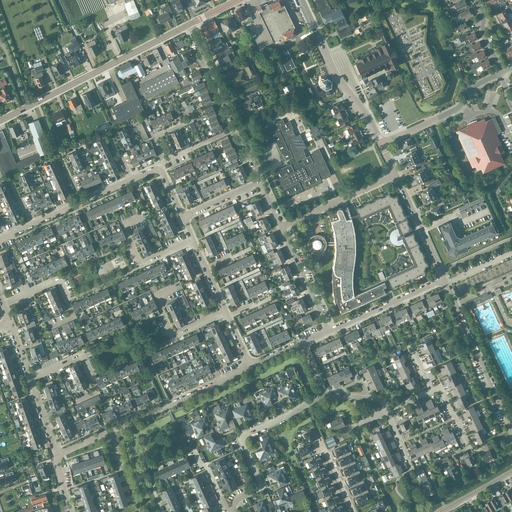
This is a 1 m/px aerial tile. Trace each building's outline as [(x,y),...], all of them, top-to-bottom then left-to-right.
[(133,0),(124,4),(132,20),(141,16),(133,0)] [(179,0),(173,0),(174,4),(173,5),(177,13),(183,10),(181,7),(183,7),(181,1),(180,1),(179,0)] [(296,67),(287,49),(283,42),(298,35),(281,0),(277,0),(268,5),(262,8),(260,6),(257,7),(275,46),(276,46),(277,50),(287,71),(296,67)] [(313,0),(324,23),(332,19),(335,25),(337,23),(339,26),(336,27),(341,38),(352,33),(351,31),(356,28),(353,20),(350,21),(342,5),(331,10),(326,0),(313,0)] [(463,0),(455,5),(457,10),(460,9),(462,11),(469,7),(468,5),(467,5),(463,0)] [(491,0),(488,0),(486,1),(490,9),(495,6),(491,0)] [(158,18),(156,19),(158,24),(161,23),(161,24),(171,19),(170,16),(173,15),(169,5),(162,9),(164,14),(158,17),(158,18)] [(237,10),(236,11),(240,21),(247,17),(251,15),(248,8),(244,11),(242,8),(241,9),(240,8),(238,9),(237,10)] [(468,9),(459,14),(462,19),(465,18),(466,20),(474,16),(473,14),(471,14),(468,9)] [(498,13),(500,18),(508,15),(506,10),(498,13)] [(106,11),(93,16),(95,20),(107,15),(106,11)] [(500,18),(503,23),(510,19),(508,15),(500,18)] [(239,29),(232,16),(219,22),(224,31),(225,31),(227,35),(239,29)] [(511,24),(511,22),(510,19),(503,23),(505,28),(511,24)] [(208,24),(202,27),(203,30),(201,31),(204,37),(206,36),(207,38),(214,35),(220,32),(214,21),(208,24)] [(465,22),(456,27),(458,32),(461,31),(463,33),(464,33),(466,32),(470,29),(469,27),(468,27),(465,22)] [(121,43),(122,42),(123,43),(125,42),(125,41),(128,39),(124,31),(122,31),(121,28),(116,30),(117,33),(117,34),(121,43)] [(354,59),(356,64),(357,65),(359,70),(361,74),(363,79),(363,80),(368,78),(367,76),(384,68),(385,70),(391,68),(392,69),(399,66),(395,58),(398,57),(394,48),(391,49),(388,42),(389,42),(388,41),(382,29),(372,33),(372,34),(375,40),(383,36),(386,42),(376,47),(377,48),(375,49),(375,48),(369,50),(371,54),(358,60),(357,58),(354,59)] [(465,41),(467,45),(470,43),(471,42),(478,39),(475,33),(468,36),(467,33),(465,34),(461,36),(463,41),(465,41)] [(188,48),(183,37),(174,41),(176,45),(175,46),(178,52),(188,48)] [(213,49),(224,44),(223,41),(222,41),(220,37),(216,39),(210,42),(213,49)] [(71,52),(65,56),(70,66),(73,65),(74,67),(74,68),(82,63),(80,59),(80,58),(79,56),(78,56),(76,51),(75,51),(74,49),(75,48),(80,46),(76,38),(72,40),(71,41),(73,44),(72,45),(72,44),(71,44),(71,45),(68,47),(71,52)] [(88,48),(92,57),(99,54),(95,45),(96,45),(94,40),(87,44),(89,48),(88,48)] [(472,53),(474,52),(476,51),(482,48),(479,42),(473,45),(471,42),(470,43),(467,45),(465,45),(467,49),(469,47),(469,49),(469,50),(470,52),(471,52),(472,53)] [(165,45),(169,53),(171,57),(175,55),(173,51),(175,50),(171,43),(165,45)] [(148,53),(150,55),(144,58),(145,61),(144,62),(145,66),(150,64),(151,66),(163,61),(157,48),(148,53)] [(182,62),(184,67),(192,63),(190,59),(193,57),(190,51),(183,54),(185,61),(182,62)] [(476,51),(474,52),(472,53),(470,54),(472,59),(477,57),(479,61),(480,60),(487,57),(484,51),(477,54),(476,51)] [(59,63),(52,67),(57,77),(64,73),(60,65),(64,63),(61,56),(58,57),(56,58),(59,63)] [(229,56),(218,60),(220,64),(222,68),(232,63),(230,60),(231,60),(229,56)] [(178,58),(169,62),(175,73),(184,69),(178,58)] [(480,60),(479,61),(474,63),(477,68),(481,66),(483,70),(491,66),(488,60),(482,63),(480,60)] [(243,71),(231,77),(236,87),(248,81),(247,79),(250,77),(250,78),(257,75),(250,61),(244,64),(247,70),(244,72),(243,71)] [(118,73),(120,77),(122,78),(137,71),(139,76),(139,77),(146,74),(140,63),(134,66),(134,64),(132,65),(130,62),(119,67),(121,71),(119,71),(118,73)] [(280,62),(274,64),(279,75),(285,73),(280,62)] [(178,80),(177,78),(174,73),(172,69),(144,84),(140,85),(147,99),(151,97),(173,86),(179,83),(178,80)] [(194,80),(190,82),(192,84),(200,80),(199,78),(202,77),(199,70),(191,74),(194,80)] [(42,72),(34,75),(36,80),(34,81),(35,85),(37,84),(39,87),(41,86),(42,87),(44,86),(44,85),(45,85),(42,77),(44,76),(42,72)] [(322,79),(322,80),(322,81),(321,80),(321,81),(321,86),(320,87),(321,87),(326,90),(325,91),(326,91),(328,96),(334,93),(334,92),(332,88),(332,82),(333,82),(333,81),(332,82),(328,78),(327,78),(327,79),(326,79),(326,78),(326,77),(325,77),(325,78),(324,78),(322,79)] [(371,80),(367,82),(368,84),(369,87),(371,86),(373,93),(378,90),(377,90),(379,89),(379,90),(384,87),(382,83),(381,84),(380,82),(381,81),(379,77),(373,79),(373,80),(372,81),(371,80)] [(0,104),(3,103),(3,104),(12,100),(6,88),(5,88),(3,85),(7,84),(5,79),(0,80),(0,86),(0,87),(1,90),(3,93),(0,94),(0,104)] [(105,81),(98,85),(99,89),(100,91),(101,91),(103,96),(105,96),(108,94),(109,95),(110,97),(115,94),(112,86),(108,88),(107,86),(105,81)] [(138,96),(131,81),(121,85),(128,101),(138,96)] [(195,92),(199,90),(207,87),(208,86),(207,83),(206,83),(205,83),(204,82),(198,85),(197,82),(192,85),(195,92)] [(243,103),(247,112),(256,108),(256,109),(263,106),(259,96),(257,97),(255,92),(257,91),(259,90),(261,89),(258,84),(244,91),(247,96),(249,95),(251,100),(243,103)] [(291,84),(283,88),(285,93),(293,90),(291,84)] [(313,86),(308,89),(312,97),(312,98),(317,95),(313,86)] [(201,95),(208,92),(209,92),(207,87),(199,90),(201,95)] [(83,94),(82,95),(85,99),(84,100),(85,100),(87,104),(87,105),(87,106),(89,108),(92,107),(93,106),(95,105),(96,106),(96,105),(100,103),(100,104),(97,97),(93,98),(92,96),(90,91),(89,91),(89,92),(87,93),(83,95),(83,94)] [(202,101),(212,97),(210,94),(209,93),(209,94),(208,92),(201,95),(200,96),(202,101)] [(122,103),(129,118),(144,111),(138,96),(128,101),(122,103)] [(212,97),(202,101),(203,102),(202,103),(202,104),(203,105),(204,105),(205,106),(213,102),(212,101),(213,101),(213,100),(212,97)] [(74,98),(68,101),(72,109),(75,107),(77,113),(83,110),(80,104),(78,106),(74,98)] [(378,104),(381,110),(387,106),(384,100),(378,104)] [(122,103),(112,108),(117,119),(119,123),(129,118),(122,103)] [(335,118),(347,112),(346,109),(344,110),(342,104),(339,105),(339,104),(335,106),(335,107),(333,108),(335,114),(333,115),(335,118)] [(205,109),(207,114),(215,111),(212,106),(205,109)] [(169,122),(175,120),(173,117),(176,115),(173,107),(169,109),(171,112),(166,114),(169,122)] [(58,113),(51,116),(55,123),(62,120),(62,121),(65,120),(61,110),(57,112),(58,113)] [(209,119),(216,116),(217,116),(215,111),(207,114),(209,119)] [(347,112),(335,118),(336,121),(338,120),(341,126),(343,125),(344,125),(348,124),(347,123),(350,122),(347,116),(349,115),(347,112)] [(169,122),(166,114),(161,116),(164,124),(169,122)] [(164,124),(161,116),(156,119),(159,127),(164,124)] [(211,125),(218,121),(216,116),(209,119),(208,119),(211,125)] [(470,162),(472,168),(475,167),(477,170),(481,168),(483,173),(505,163),(501,154),(505,152),(497,135),(502,132),(496,121),(495,117),(486,121),(484,119),(478,122),(477,120),(467,125),(467,127),(456,132),(470,162)] [(156,119),(151,121),(150,118),(147,120),(150,126),(152,124),(154,129),(159,127),(156,119)] [(45,137),(39,119),(28,123),(29,125),(32,131),(34,136),(29,138),(30,142),(31,145),(35,143),(39,153),(16,163),(3,131),(0,131),(0,169),(3,176),(10,173),(18,170),(17,170),(38,160),(41,159),(40,156),(48,152),(43,138),(45,137)] [(32,131),(29,125),(28,123),(27,119),(20,122),(23,130),(28,128),(30,132),(32,131)] [(277,125),(273,127),(270,128),(267,120),(259,124),(264,134),(265,136),(260,139),(263,146),(272,142),(273,141),(274,141),(275,140),(281,154),(283,153),(286,160),(286,161),(287,160),(289,159),(289,160),(291,164),(274,171),(278,178),(279,180),(282,187),(283,190),(286,196),(302,189),(307,187),(321,180),(324,178),(324,179),(331,176),(319,149),(312,152),(313,154),(310,156),(310,155),(306,157),(303,149),(306,148),(300,134),(296,136),(292,129),(293,128),(290,121),(285,123),(283,119),(275,122),(277,125)] [(220,126),(218,121),(211,125),(213,129),(214,129),(220,126)] [(71,123),(67,125),(69,131),(69,132),(71,138),(75,137),(72,130),(74,130),(71,123)] [(16,125),(9,128),(13,137),(20,134),(16,125)] [(214,129),(213,129),(212,129),(214,132),(214,133),(215,133),(216,133),(216,134),(225,130),(224,127),(223,127),(222,127),(221,125),(220,126),(214,129)] [(349,139),(362,133),(360,130),(359,131),(356,125),(354,126),(354,125),(349,127),(350,128),(347,129),(350,135),(348,136),(349,139)] [(317,126),(310,129),(314,138),(321,135),(317,126)] [(174,138),(181,135),(184,133),(182,128),(171,133),(174,138)] [(121,138),(129,134),(129,135),(134,132),(133,130),(128,132),(126,129),(118,132),(121,138)] [(362,133),(349,139),(351,142),(353,141),(355,146),(358,145),(358,147),(363,145),(362,143),(364,142),(362,137),(363,136),(362,133)] [(130,138),(129,135),(129,134),(121,138),(124,144),(137,138),(136,135),(130,138)] [(176,143),(184,140),(181,135),(174,138),(176,143)] [(323,135),(315,139),(316,141),(322,138),(326,146),(328,145),(327,144),(323,135)] [(410,139),(401,142),(402,143),(401,144),(402,148),(404,147),(404,148),(410,146),(411,148),(420,145),(415,135),(409,137),(410,139)] [(138,140),(137,138),(124,144),(126,149),(127,149),(131,147),(132,146),(133,148),(135,147),(138,146),(135,141),(138,140)] [(218,145),(222,144),(224,147),(231,144),(229,139),(224,141),(223,138),(217,141),(218,145)] [(92,148),(93,150),(107,144),(104,139),(96,142),(98,146),(92,148)] [(178,148),(180,147),(182,150),(190,146),(189,143),(188,144),(186,139),(184,140),(176,143),(178,148)] [(100,150),(101,154),(109,150),(107,144),(93,150),(94,153),(100,150)] [(227,152),(226,151),(233,148),(231,144),(224,147),(226,152),(227,152)] [(146,146),(151,159),(157,156),(154,149),(150,150),(148,145),(146,146)] [(151,159),(146,146),(143,147),(145,152),(142,154),(146,161),(147,160),(151,159)] [(229,156),(236,153),(237,153),(237,152),(236,149),(235,149),(234,148),(233,148),(226,151),(227,152),(226,152),(225,152),(227,157),(229,156)] [(407,162),(420,156),(417,148),(411,151),(412,154),(406,156),(407,158),(406,159),(407,162)] [(101,160),(112,156),(109,150),(101,154),(103,157),(97,159),(98,160),(98,161),(101,160)] [(138,160),(140,164),(146,161),(142,154),(139,155),(136,150),(134,151),(138,160)] [(69,155),(72,160),(79,157),(85,154),(84,152),(78,155),(77,151),(69,155)] [(134,166),(140,164),(138,160),(134,151),(132,152),(134,157),(131,159),(131,160),(134,166)] [(212,160),(216,159),(213,151),(207,153),(211,161),(212,160)] [(206,163),(211,161),(207,153),(203,155),(205,160),(206,163)] [(229,156),(230,160),(226,162),(228,166),(237,162),(236,159),(239,158),(236,153),(229,156)] [(202,155),(201,155),(201,156),(198,158),(201,165),(202,168),(207,166),(206,163),(205,160),(203,155),(202,155)] [(89,156),(81,160),(79,157),(72,160),(74,166),(86,160),(90,158),(89,156)] [(105,161),(107,165),(114,161),(112,156),(101,160),(98,161),(100,164),(105,161)] [(420,156),(407,162),(409,165),(410,165),(411,167),(417,164),(418,167),(426,164),(425,160),(422,161),(420,156)] [(90,158),(86,160),(74,166),(77,171),(79,170),(84,168),(83,165),(92,160),(91,158),(90,158)] [(193,160),(196,167),(201,165),(198,158),(193,160)] [(48,170),(57,166),(55,163),(56,163),(55,161),(46,165),(48,170)] [(117,167),(114,161),(107,165),(108,168),(103,171),(104,173),(117,167)] [(192,162),(187,165),(190,172),(195,170),(192,162)] [(185,175),(190,172),(187,165),(181,167),(185,175)] [(48,170),(50,175),(59,171),(57,168),(58,167),(57,166),(48,170)] [(231,175),(232,177),(245,171),(242,166),(236,169),(237,172),(231,175)] [(414,177),(416,180),(426,176),(428,175),(425,166),(419,169),(420,172),(414,174),(415,177),(414,177)] [(117,167),(104,173),(105,175),(110,173),(112,176),(119,172),(117,167)] [(180,177),(185,175),(181,167),(177,169),(180,177)] [(175,179),(180,177),(177,169),(171,171),(173,174),(170,175),(173,183),(177,182),(175,179)] [(90,171),(92,176),(96,184),(102,181),(98,173),(95,175),(93,170),(90,171)] [(50,175),(53,180),(61,176),(62,175),(62,174),(62,173),(61,173),(60,172),(60,171),(59,171),(50,175)] [(248,177),(245,171),(232,177),(233,180),(239,177),(241,180),(248,177)] [(22,182),(31,178),(29,173),(20,177),(21,180),(21,181),(22,182)] [(96,184),(92,176),(89,177),(87,173),(85,174),(90,186),(96,184)] [(82,175),(85,179),(81,181),(85,189),(90,186),(85,174),(82,175)] [(53,180),(55,185),(63,181),(62,177),(63,177),(62,175),(61,176),(53,180)] [(426,176),(416,180),(417,183),(418,183),(419,185),(425,182),(426,185),(434,182),(433,179),(430,180),(429,177),(427,179),(426,176)] [(24,187),(33,183),(31,178),(22,182),(24,185),(23,186),(24,187)] [(224,179),(218,182),(221,189),(227,187),(224,179)] [(66,186),(66,185),(64,182),(65,182),(64,180),(63,181),(55,185),(57,189),(66,186)] [(221,189),(218,182),(212,184),(216,192),(221,189)] [(0,191),(8,189),(8,188),(9,187),(8,185),(7,185),(6,183),(3,185),(2,183),(0,183),(0,191)] [(35,188),(33,183),(24,187),(26,190),(25,190),(26,192),(35,188)] [(146,186),(149,192),(157,189),(154,183),(146,186)] [(216,192),(212,184),(207,187),(210,194),(216,192)] [(59,194),(68,190),(66,187),(67,187),(66,185),(66,186),(57,189),(59,194)] [(181,193),(184,198),(197,192),(196,190),(195,190),(190,193),(189,189),(188,185),(182,188),(184,191),(181,193)] [(422,195),(424,198),(436,193),(433,185),(427,187),(428,190),(422,193),(423,195),(422,195)] [(210,194),(207,187),(201,190),(204,197),(210,194)] [(0,191),(0,194),(1,197),(10,193),(8,190),(9,190),(8,188),(8,189),(0,191)] [(159,194),(157,189),(149,192),(152,198),(159,194)] [(68,190),(59,194),(61,199),(70,195),(68,192),(69,192),(68,190)] [(130,202),(135,199),(135,200),(136,201),(137,201),(141,199),(138,194),(134,196),(132,191),(126,194),(130,202)] [(43,192),(41,193),(44,198),(47,206),(53,203),(49,196),(46,197),(43,192)] [(186,204),(194,201),(199,198),(197,192),(184,198),(186,204)] [(1,197),(3,202),(12,198),(11,195),(10,193),(1,197)] [(360,218),(368,215),(389,205),(399,228),(398,228),(395,230),(393,231),(391,232),(390,234),(390,236),(390,238),(391,241),(392,242),(393,244),(395,245),(397,245),(399,245),(401,244),(404,243),(406,243),(416,265),(388,278),(392,288),(426,273),(425,270),(426,267),(429,266),(413,232),(410,233),(409,230),(412,229),(397,195),(394,197),(391,196),(389,193),(355,208),(358,214),(360,218)] [(424,198),(425,201),(426,201),(427,203),(433,201),(434,204),(440,201),(436,193),(424,198)] [(41,208),(47,206),(44,198),(40,200),(38,194),(35,195),(41,208)] [(130,202),(126,194),(120,197),(124,204),(130,202)] [(154,203),(162,200),(159,194),(152,198),(154,203)] [(41,208),(35,195),(33,197),(36,202),(32,204),(36,211),(41,208)] [(124,204),(120,197),(115,199),(118,207),(121,205),(123,208),(125,206),(124,204)] [(3,202),(6,207),(14,203),(13,200),(13,199),(13,198),(12,198),(3,202)] [(113,209),(118,207),(115,199),(109,202),(113,209)] [(162,200),(154,203),(157,209),(164,206),(162,200)] [(253,208),(254,210),(261,207),(258,201),(252,204),(251,204),(246,206),(248,211),(253,208)] [(107,212),(113,209),(109,202),(103,204),(107,212)] [(430,212),(431,216),(433,216),(433,217),(444,211),(442,206),(444,205),(443,202),(435,205),(436,208),(430,211),(431,212),(430,212)] [(6,207),(8,212),(17,208),(16,208),(15,205),(16,204),(15,203),(14,203),(6,207)] [(101,214),(107,212),(103,204),(98,207),(101,214)] [(231,217),(233,216),(233,214),(236,213),(233,205),(227,208),(231,215),(231,217)] [(335,244),(335,248),(335,255),(333,269),(332,275),(332,282),(333,289),(333,296),(335,303),(336,306),(335,303),(337,302),(342,314),(386,293),(385,292),(383,288),(385,287),(386,287),(386,286),(386,285),(384,282),(354,296),(354,293),(353,286),(353,279),(353,273),(355,259),(356,252),(356,245),(356,238),(355,232),(354,225),(352,218),(357,217),(358,216),(359,219),(360,218),(358,214),(356,215),(351,217),(349,210),(347,206),(348,208),(347,208),(344,210),(343,209),(330,214),(329,215),(329,214),(328,215),(331,222),(333,228),(334,235),(335,242),(326,243),(326,242),(326,241),(326,240),(325,239),(324,238),(323,237),(322,236),(321,236),(320,235),(319,235),(318,235),(317,235),(316,235),(315,235),(314,235),(314,236),(313,236),(312,236),(311,237),(311,238),(310,238),(310,239),(309,239),(309,240),(308,241),(308,242),(308,243),(308,244),(308,245),(308,246),(308,247),(309,248),(309,249),(310,250),(311,251),(312,252),(313,252),(314,253),(315,253),(316,253),(317,253),(318,253),(319,253),(320,253),(321,253),(322,252),(323,252),(323,251),(324,250),(325,249),(326,248),(326,247),(326,246),(326,245),(335,244)] [(10,217),(19,213),(17,209),(18,209),(17,207),(16,208),(17,208),(8,212),(10,217)] [(92,209),(96,217),(101,214),(98,207),(92,209)] [(251,212),(252,215),(254,215),(255,218),(257,216),(264,213),(261,207),(254,210),(251,212)] [(225,218),(231,215),(227,208),(222,211),(225,218)] [(92,209),(86,212),(90,220),(96,217),(92,209)] [(163,219),(170,215),(168,210),(160,213),(163,219)] [(219,221),(225,218),(222,211),(216,213),(219,221)] [(19,213),(10,217),(12,222),(21,218),(19,214),(20,214),(19,212),(19,213)] [(214,223),(219,221),(216,213),(210,216),(214,223)] [(79,215),(73,218),(77,226),(80,224),(81,227),(84,226),(79,215)] [(165,225),(173,221),(170,215),(163,219),(165,225)] [(208,226),(214,223),(210,216),(205,218),(208,226)] [(257,223),(258,225),(259,227),(262,226),(268,223),(266,217),(259,220),(256,221),(257,222),(253,223),(254,224),(254,225),(257,223)] [(71,228),(74,227),(75,229),(78,228),(77,226),(73,218),(68,220),(71,228)] [(208,226),(205,218),(199,221),(202,228),(208,226)] [(66,231),(69,229),(69,231),(72,230),(71,228),(68,220),(62,223),(66,231)] [(173,221),(165,225),(168,230),(176,227),(173,221)] [(449,222),(445,224),(445,223),(442,225),(438,227),(441,233),(452,228),(449,222)] [(60,233),(66,231),(62,223),(56,226),(60,233)] [(270,223),(269,223),(268,223),(262,226),(263,228),(260,229),(261,232),(257,234),(259,237),(265,234),(264,232),(271,229),(270,226),(271,226),(270,223)] [(495,223),(488,226),(493,237),(493,236),(500,233),(498,230),(497,227),(495,223)] [(482,229),(486,239),(489,238),(490,238),(493,237),(488,226),(482,229)] [(176,227),(168,230),(171,236),(178,232),(176,227)] [(49,238),(50,240),(55,237),(51,228),(45,230),(49,238)] [(455,235),(452,228),(441,233),(444,240),(455,235)] [(143,229),(135,233),(137,239),(145,235),(143,229)] [(475,232),(480,242),(486,239),(482,229),(475,232)] [(50,241),(50,240),(49,238),(45,230),(40,233),(43,241),(47,239),(48,242),(50,241)] [(122,230),(116,233),(120,241),(126,238),(122,230)] [(468,235),(473,245),(480,242),(475,232),(468,235)] [(38,243),(43,241),(40,233),(34,236),(38,243)] [(120,241),(116,233),(111,235),(114,243),(120,241)] [(243,233),(237,235),(240,243),(246,240),(243,233)] [(262,240),(264,244),(269,242),(276,239),(273,233),(266,236),(265,234),(259,237),(261,241),(262,240)] [(114,243),(111,235),(105,238),(109,246),(114,243)] [(145,235),(137,239),(140,244),(148,241),(145,235)] [(237,235),(231,238),(235,245),(240,243),(237,235)] [(452,254),(458,238),(456,237),(455,235),(444,240),(446,243),(445,243),(446,244),(446,243),(449,250),(448,252),(449,252),(449,254),(449,253),(452,254)] [(462,238),(467,249),(467,248),(473,245),(468,235),(462,238)] [(32,246),(38,243),(34,236),(28,238),(32,246)] [(212,242),(210,236),(202,239),(205,245),(212,242)] [(26,248),(29,247),(30,249),(33,248),(32,246),(28,238),(23,241),(26,248)] [(105,238),(99,241),(103,248),(109,246),(105,238)] [(235,245),(231,238),(226,241),(229,248),(235,245)] [(467,249),(462,238),(460,239),(458,238),(452,254),(454,255),(454,256),(455,254),(456,255),(457,253),(463,250),(464,250),(467,248),(467,249)] [(276,239),(269,242),(264,244),(268,253),(273,250),(272,248),(278,245),(276,239)] [(21,252),(27,250),(26,248),(23,241),(17,243),(21,252)] [(143,250),(150,246),(148,241),(140,244),(143,250)] [(207,251),(215,247),(212,242),(205,245),(207,251)] [(89,246),(86,247),(90,254),(96,252),(92,244),(89,246)] [(90,254),(86,247),(85,245),(80,247),(81,249),(84,257),(90,254)] [(150,246),(143,250),(145,256),(153,252),(150,246)] [(215,247),(207,251),(210,256),(218,253),(215,247)] [(78,259),(84,257),(81,249),(77,251),(76,248),(74,249),(75,252),(78,259)] [(275,256),(276,258),(283,255),(280,249),(274,252),(273,250),(268,253),(270,258),(275,256)] [(188,259),(188,257),(188,256),(188,255),(187,253),(186,253),(183,254),(182,251),(174,254),(175,257),(177,257),(179,263),(181,262),(188,259)] [(78,259),(75,252),(69,254),(73,262),(78,259)] [(253,255),(247,257),(250,265),(256,262),(253,255)] [(283,255),(276,258),(274,259),(276,265),(273,266),(274,269),(281,266),(280,264),(286,261),(283,255)] [(58,259),(62,267),(68,264),(64,257),(58,259)] [(245,267),(250,265),(247,257),(241,260),(245,267)] [(6,269),(15,266),(13,261),(11,261),(10,258),(8,259),(0,261),(0,262),(2,267),(5,266),(6,269)] [(53,262),(56,269),(62,267),(58,259),(53,262)] [(183,268),(191,264),(188,259),(181,262),(183,268)] [(239,270),(245,267),(241,260),(236,262),(239,270)] [(56,269),(53,262),(47,264),(51,272),(56,269)] [(233,272),(239,270),(236,262),(230,265),(233,272)] [(165,266),(164,263),(158,265),(162,273),(163,275),(167,273),(167,274),(174,271),(170,263),(165,266)] [(51,272),(47,264),(41,267),(45,275),(51,272)] [(186,273),(194,270),(191,264),(183,268),(186,273)] [(162,273),(158,265),(153,268),(156,276),(162,273)] [(228,275),(233,272),(230,265),(224,268),(228,275)] [(6,279),(14,276),(13,273),(17,271),(15,266),(6,269),(7,272),(4,273),(6,279)] [(274,269),(276,272),(279,270),(280,273),(279,275),(280,276),(290,271),(290,270),(290,269),(289,269),(289,268),(288,266),(282,268),(281,266),(274,269)] [(45,275),(41,267),(36,269),(39,277),(45,275)] [(152,281),(157,278),(156,276),(153,268),(151,269),(150,268),(149,268),(147,269),(147,270),(147,271),(151,278),(152,281)] [(222,278),(228,275),(224,268),(219,270),(222,278)] [(36,269),(30,272),(34,280),(36,279),(37,280),(39,279),(40,278),(39,277),(36,269)] [(194,270),(186,273),(188,279),(196,276),(194,270)] [(477,289),(476,291),(478,292),(478,291),(483,289),(482,287),(491,283),(492,285),(503,280),(502,277),(511,272),(511,270),(477,286),(477,289)] [(147,271),(141,273),(145,281),(151,278),(147,271)] [(282,285),(283,284),(288,282),(287,280),(293,277),(292,276),(293,276),(294,275),(292,271),(291,271),(290,271),(280,276),(281,279),(280,280),(282,285)] [(145,281),(141,273),(136,276),(139,283),(145,281)] [(18,279),(15,280),(14,276),(6,279),(8,285),(12,284),(13,288),(22,284),(20,278),(18,279)] [(139,283),(136,276),(130,278),(134,286),(139,283)] [(134,286),(130,278),(125,281),(128,289),(134,286)] [(202,285),(201,283),(202,283),(202,282),(200,278),(196,280),(197,281),(192,283),(194,289),(202,285)] [(125,281),(119,283),(122,291),(128,289),(125,281)] [(265,281),(259,284),(262,291),(268,289),(265,281)] [(285,293),(288,292),(297,287),(295,281),(291,283),(290,281),(288,282),(283,284),(284,287),(288,285),(290,288),(287,289),(284,291),(285,293)] [(259,284),(253,286),(257,294),(262,291),(259,284)] [(197,295),(205,291),(202,285),(194,289),(197,295)] [(232,285),(224,288),(227,293),(234,290),(232,285)] [(257,294),(253,286),(248,289),(251,296),(257,294)] [(57,294),(56,292),(57,292),(57,291),(55,287),(54,287),(51,288),(52,289),(47,292),(49,298),(57,294)] [(297,287),(288,292),(285,293),(286,295),(292,293),(294,296),(300,293),(300,292),(300,291),(300,290),(299,290),(297,287)] [(105,299),(111,297),(112,299),(115,297),(112,291),(109,292),(107,289),(102,291),(105,299)] [(227,293),(230,299),(237,296),(234,290),(227,293)] [(105,299),(102,291),(99,292),(98,291),(96,292),(96,293),(96,294),(100,302),(105,299)] [(200,300),(207,297),(205,291),(197,295),(200,300)] [(438,293),(432,296),(437,306),(440,304),(441,304),(440,303),(443,302),(442,299),(441,300),(438,293)] [(468,305),(469,308),(490,298),(493,297),(491,293),(488,295),(487,293),(466,302),(468,305)] [(57,294),(49,298),(52,303),(60,300),(57,294)] [(100,302),(96,294),(90,296),(94,304),(100,302)] [(94,304),(90,296),(88,297),(88,296),(84,298),(85,299),(88,307),(94,304)] [(240,302),(237,296),(230,299),(232,305),(240,302)] [(433,306),(433,308),(437,306),(432,296),(426,298),(429,305),(430,308),(433,306)] [(207,297),(200,300),(202,306),(210,303),(209,300),(209,299),(209,298),(208,297),(207,297)] [(296,301),(297,304),(295,305),(291,307),(292,309),(305,303),(304,301),(304,300),(304,298),(302,298),(296,301)] [(79,301),(83,309),(88,307),(85,299),(79,301)] [(62,305),(60,300),(52,303),(54,309),(62,305)] [(152,312),(155,311),(155,312),(156,312),(158,311),(158,310),(158,309),(155,302),(154,300),(148,302),(149,304),(152,312)] [(180,305),(178,300),(167,304),(168,307),(167,307),(168,311),(170,310),(178,307),(180,305)] [(416,303),(421,313),(423,312),(423,311),(427,309),(426,307),(425,307),(422,300),(416,303)] [(84,312),(83,309),(79,301),(77,303),(76,302),(76,301),(74,302),(73,303),(74,304),(73,304),(77,312),(78,314),(84,312)] [(275,303),(269,306),(272,313),(278,311),(275,303)] [(308,309),(305,303),(292,309),(293,312),(297,309),(299,313),(308,309)] [(411,313),(413,318),(421,314),(421,313),(416,303),(410,306),(413,312),(411,313)] [(143,307),(147,315),(152,312),(149,304),(143,307)] [(56,312),(54,313),(55,315),(65,311),(64,309),(64,308),(65,307),(64,305),(63,305),(62,305),(54,309),(56,312)] [(27,313),(30,311),(29,306),(21,309),(22,312),(18,313),(19,316),(18,316),(20,320),(28,317),(27,313)] [(267,316),(272,313),(269,306),(263,308),(267,316)] [(138,309),(141,317),(147,315),(143,307),(138,309)] [(170,310),(172,316),(180,312),(178,307),(170,310)] [(261,318),(267,316),(263,308),(258,311),(261,318)] [(400,310),(404,319),(406,318),(408,321),(413,318),(411,313),(409,314),(406,308),(400,310)] [(138,309),(132,312),(135,320),(141,317),(138,309)] [(405,320),(404,319),(400,310),(394,313),(397,319),(395,320),(397,326),(400,325),(399,323),(405,320)] [(255,321),(261,318),(258,311),(252,313),(255,321)] [(183,318),(180,312),(172,316),(175,321),(183,318)] [(250,323),(255,321),(252,313),(247,316),(250,323)] [(310,323),(312,322),(312,321),(313,320),(310,314),(302,317),(301,315),(295,318),(296,321),(300,319),(301,323),(304,322),(305,324),(309,322),(309,323),(310,323)] [(389,328),(392,327),(393,330),(398,327),(397,326),(395,320),(392,321),(390,315),(387,316),(387,315),(384,317),(389,328)] [(27,327),(35,324),(33,318),(31,319),(30,316),(28,317),(20,320),(21,323),(22,325),(26,324),(27,327)] [(244,326),(250,323),(247,316),(241,319),(244,326)] [(114,319),(115,320),(118,328),(124,325),(122,321),(121,318),(120,317),(117,319),(116,318),(114,319)] [(381,333),(389,329),(389,328),(384,317),(380,318),(381,319),(378,320),(381,327),(379,328),(381,333)] [(185,324),(183,318),(175,321),(178,327),(185,324)] [(109,323),(113,330),(118,328),(115,320),(111,321),(110,320),(108,321),(109,323)] [(205,337),(208,336),(221,330),(218,324),(216,325),(214,322),(207,326),(208,328),(210,327),(212,331),(204,335),(205,337)] [(368,325),(372,335),(373,336),(376,334),(377,336),(381,334),(381,333),(379,328),(377,329),(374,322),(368,325)] [(103,325),(107,333),(113,330),(109,323),(103,325)] [(33,330),(35,329),(36,327),(35,324),(27,327),(28,330),(24,331),(26,337),(35,334),(33,330)] [(107,333),(103,325),(98,328),(101,335),(107,333)] [(367,339),(371,337),(370,335),(372,335),(368,325),(362,328),(365,334),(363,335),(365,341),(368,339),(367,339)] [(101,335),(98,328),(92,330),(96,338),(101,335)] [(96,338),(92,330),(86,333),(88,336),(90,341),(96,338)] [(216,339),(223,336),(221,330),(208,336),(209,338),(214,336),(216,339)] [(287,330),(281,332),(285,340),(290,337),(287,330)] [(351,333),(357,346),(360,344),(357,338),(361,337),(357,330),(351,333)] [(279,342),(285,340),(281,332),(276,335),(279,342)] [(254,333),(246,336),(249,342),(256,339),(254,333)] [(351,333),(344,336),(347,343),(351,341),(354,347),(357,346),(351,333)] [(38,340),(38,339),(38,338),(39,338),(39,337),(38,335),(37,335),(37,334),(36,334),(35,334),(26,337),(29,343),(32,342),(33,345),(39,343),(39,342),(38,340)] [(191,337),(195,345),(200,342),(197,334),(191,337)] [(75,338),(79,346),(85,343),(81,335),(75,338)] [(279,342),(276,335),(270,338),(273,345),(279,342)] [(209,346),(210,349),(226,341),(223,336),(216,339),(217,342),(209,346)] [(421,351),(433,345),(434,345),(431,339),(433,339),(432,336),(424,339),(426,342),(423,343),(424,346),(420,348),(421,351)] [(195,345),(191,337),(185,339),(189,347),(195,345)] [(68,338),(63,341),(64,343),(67,351),(73,348),(69,339),(68,338)] [(69,339),(73,348),(79,346),(75,338),(72,339),(72,338),(69,339)] [(334,341),(337,348),(343,345),(339,338),(334,341)] [(189,347),(185,339),(180,342),(183,350),(186,349),(187,351),(190,350),(189,347)] [(249,342),(252,348),(259,344),(256,339),(249,342)] [(221,350),(229,347),(226,341),(210,349),(211,351),(219,347),(221,350)] [(337,348),(334,341),(328,343),(331,350),(337,348)] [(393,350),(398,344),(394,341),(389,346),(393,350)] [(54,344),(57,350),(60,349),(62,353),(67,351),(64,343),(61,344),(60,342),(54,344)] [(183,350),(180,342),(174,345),(178,352),(183,350)] [(33,355),(41,352),(39,346),(40,345),(39,343),(33,345),(34,347),(31,349),(33,355)] [(331,350),(328,343),(322,346),(326,353),(331,350)] [(262,350),(259,344),(252,348),(254,354),(262,350)] [(178,352),(174,345),(168,347),(172,355),(178,352)] [(421,351),(422,353),(427,351),(428,354),(435,351),(433,345),(421,351)] [(326,353),(322,346),(316,348),(317,349),(313,351),(317,359),(321,357),(320,355),(326,353)] [(172,355),(168,347),(163,350),(166,358),(172,355)] [(218,359),(231,353),(229,347),(221,350),(223,354),(217,356),(218,359)] [(9,355),(7,349),(3,350),(2,348),(0,348),(0,355),(1,357),(9,355)] [(157,352),(161,360),(162,362),(167,360),(166,358),(163,350),(157,352)] [(426,361),(438,356),(435,351),(428,354),(429,357),(425,359),(426,361)] [(41,352),(33,355),(35,361),(38,359),(39,362),(48,359),(46,354),(42,356),(41,352)] [(161,360),(157,352),(151,355),(155,363),(161,360)] [(218,359),(219,361),(225,358),(226,362),(223,363),(224,366),(231,363),(230,360),(234,358),(231,353),(218,359)] [(393,357),(395,362),(407,357),(406,354),(401,356),(400,353),(393,357)] [(3,363),(11,360),(9,355),(1,357),(3,363)] [(426,361),(427,364),(432,362),(433,365),(440,362),(438,356),(426,361)] [(398,368),(405,364),(404,362),(408,360),(407,357),(395,362),(398,368)] [(5,369),(13,366),(11,360),(3,363),(5,369)] [(440,369),(442,372),(453,366),(451,361),(444,364),(445,367),(440,369)] [(131,364),(134,372),(140,370),(136,362),(131,364)] [(70,374),(72,373),(80,370),(79,367),(80,367),(80,366),(79,364),(78,364),(70,367),(71,371),(69,372),(70,374)] [(134,372),(131,364),(125,367),(128,375),(134,372)] [(198,367),(202,378),(206,376),(206,377),(207,376),(203,367),(202,364),(197,367),(198,367)] [(203,367),(207,376),(210,374),(211,375),(212,374),(210,368),(213,367),(211,364),(203,367)] [(406,367),(405,364),(398,368),(400,373),(412,368),(411,365),(406,367)] [(363,373),(364,376),(368,375),(376,371),(374,365),(366,369),(368,371),(363,373)] [(454,373),(458,371),(455,365),(453,366),(442,372),(438,373),(440,376),(447,372),(449,375),(454,373)] [(7,375),(15,372),(13,366),(5,369),(7,375)] [(128,375),(125,367),(119,369),(123,377),(128,375)] [(197,367),(193,368),(193,369),(194,371),(197,380),(201,379),(203,378),(202,378),(198,367),(197,367)] [(294,368),(286,371),(288,376),(296,374),(294,368)] [(343,370),(349,382),(352,381),(350,376),(352,375),(350,369),(349,368),(343,370)] [(410,375),(409,373),(413,371),(412,368),(400,373),(402,379),(410,375)] [(123,377),(119,369),(114,372),(117,380),(123,377)] [(198,381),(197,380),(194,371),(193,369),(192,369),(188,371),(189,374),(193,383),(194,383),(195,383),(196,382),(196,381),(198,381)] [(376,371),(368,375),(364,376),(366,379),(370,377),(371,380),(379,376),(381,375),(379,369),(376,371)] [(75,379),(83,375),(80,370),(72,373),(75,379)] [(338,373),(341,380),(344,379),(346,383),(349,382),(343,370),(338,373)] [(9,381),(17,378),(15,372),(7,375),(9,381)] [(117,380),(114,372),(108,374),(112,382),(117,380)] [(333,375),(338,387),(341,386),(339,381),(341,380),(338,373),(333,375)] [(449,375),(447,376),(448,378),(443,380),(445,383),(457,378),(454,373),(449,375)] [(112,382),(108,374),(102,377),(106,385),(112,382)] [(184,376),(188,384),(191,383),(191,384),(193,383),(189,374),(184,376)] [(78,384),(85,381),(83,375),(75,379),(78,384)] [(333,384),(335,388),(338,387),(333,375),(327,378),(330,385),(333,384)] [(405,384),(417,379),(416,376),(411,378),(410,375),(402,379),(405,384)] [(179,378),(183,387),(186,385),(186,386),(188,385),(188,384),(184,376),(179,378)] [(379,376),(371,380),(373,382),(368,384),(369,387),(381,382),(379,376)] [(106,385),(102,377),(96,380),(101,389),(106,387),(106,385)] [(11,386),(19,383),(17,378),(9,381),(11,386)] [(178,389),(179,390),(180,390),(181,389),(182,388),(183,387),(179,378),(174,380),(178,389)] [(454,386),(459,383),(457,378),(445,383),(446,386),(451,384),(452,387),(454,386)] [(177,390),(178,389),(174,380),(174,379),(171,380),(171,381),(169,382),(172,387),(170,388),(171,391),(173,390),(173,391),(177,390)] [(405,384),(407,390),(415,386),(414,384),(418,382),(417,379),(405,384)] [(46,393),(54,390),(56,390),(52,381),(47,383),(48,386),(44,387),(46,393)] [(85,381),(78,384),(76,385),(77,388),(76,389),(77,392),(88,387),(85,381)] [(369,387),(371,390),(375,388),(376,391),(384,387),(381,382),(369,387)] [(13,392),(21,389),(19,383),(11,386),(13,392)] [(454,386),(455,389),(450,391),(451,393),(463,388),(461,383),(459,383),(454,386)] [(287,395),(287,393),(284,387),(286,386),(285,384),(282,385),(276,387),(278,390),(277,390),(280,398),(287,395)] [(286,386),(284,387),(287,393),(289,394),(295,391),(294,389),(292,384),(286,386)] [(264,390),(266,390),(269,396),(270,397),(277,394),(273,386),(267,389),(266,386),(263,388),(264,390)] [(294,389),(295,391),(289,394),(288,395),(291,402),(298,398),(296,392),(298,391),(297,388),(294,389)] [(463,388),(451,393),(453,396),(457,394),(458,397),(459,397),(464,394),(466,394),(463,388)] [(21,389),(13,392),(15,398),(23,395),(21,389)] [(147,393),(142,396),(145,404),(151,401),(149,398),(155,395),(153,389),(147,392),(147,393)] [(46,393),(45,394),(46,396),(47,396),(48,399),(56,396),(54,390),(46,393)] [(266,390),(264,390),(259,393),(261,399),(262,400),(268,397),(269,396),(266,390)] [(459,397),(458,397),(457,398),(458,400),(453,402),(454,403),(455,405),(467,400),(464,394),(459,397)] [(50,405),(58,402),(61,401),(59,395),(56,396),(48,399),(50,405)] [(133,399),(135,404),(138,403),(139,406),(145,404),(142,396),(136,398),(136,397),(133,399)] [(129,398),(130,400),(124,403),(125,404),(128,410),(128,411),(131,410),(134,409),(132,405),(135,404),(133,399),(132,397),(129,398)] [(270,398),(268,397),(262,400),(261,399),(259,400),(260,403),(263,402),(265,408),(273,404),(270,398)] [(20,408),(28,405),(26,399),(21,401),(17,402),(20,408)] [(431,399),(428,401),(435,416),(441,413),(437,406),(435,407),(431,399)] [(467,400),(455,405),(456,408),(461,406),(462,409),(469,405),(467,400)] [(430,418),(435,416),(428,401),(425,402),(429,410),(426,411),(430,418)] [(58,412),(66,409),(64,403),(60,405),(58,402),(50,405),(53,411),(57,409),(57,410),(58,412)] [(118,410),(118,412),(121,410),(123,414),(128,411),(128,410),(125,404),(119,406),(119,405),(116,406),(118,410)] [(236,418),(242,415),(243,414),(240,407),(241,406),(240,404),(237,405),(238,408),(232,410),(236,418)] [(241,406),(240,407),(243,414),(244,414),(250,411),(247,404),(241,406)] [(420,404),(417,406),(424,421),(430,418),(426,411),(424,412),(420,404)] [(22,414),(30,411),(31,410),(30,407),(29,407),(28,405),(20,408),(20,410),(22,414)] [(211,421),(213,424),(218,422),(217,420),(224,418),(224,416),(221,410),(219,405),(215,407),(216,408),(211,410),(213,414),(214,414),(217,419),(211,421)] [(108,411),(111,419),(112,419),(113,420),(115,419),(115,418),(115,417),(117,416),(116,413),(118,412),(118,410),(116,406),(113,407),(112,406),(111,406),(106,408),(108,411)] [(221,410),(224,416),(226,417),(232,414),(229,406),(221,410)] [(417,406),(414,407),(418,414),(415,416),(418,423),(424,421),(417,406)] [(467,412),(462,414),(464,417),(476,411),(473,406),(466,409),(467,412)] [(66,419),(64,413),(67,411),(66,410),(66,409),(58,412),(59,415),(56,416),(58,422),(66,419)] [(24,419),(32,417),(31,415),(32,414),(33,414),(31,410),(30,411),(22,414),(24,419)] [(111,419),(108,411),(102,414),(102,412),(99,414),(101,419),(104,418),(106,421),(111,419)] [(250,411),(244,414),(243,415),(246,422),(254,418),(250,411)] [(478,417),(476,411),(464,417),(465,420),(470,418),(471,420),(478,417)] [(89,416),(95,428),(99,426),(99,425),(100,424),(99,420),(101,419),(99,414),(98,412),(90,416),(89,416)] [(195,416),(196,418),(197,421),(198,420),(201,427),(202,427),(209,424),(206,417),(201,419),(199,414),(195,416)] [(81,420),(82,421),(84,427),(87,426),(89,429),(90,429),(91,430),(95,428),(89,416),(81,420)] [(26,425),(34,422),(32,417),(24,419),(26,425)] [(341,417),(330,422),(334,430),(345,425),(341,417)] [(467,425),(469,428),(481,422),(478,417),(471,420),(472,423),(467,425)] [(61,428),(70,423),(68,418),(66,419),(58,422),(61,428)] [(217,420),(218,422),(222,431),(229,427),(228,425),(234,423),(232,420),(227,422),(225,418),(224,418),(217,420)] [(201,427),(198,420),(197,421),(191,424),(193,428),(194,429),(194,431),(201,428),(201,427)] [(26,425),(27,428),(24,429),(25,432),(28,431),(36,428),(35,426),(36,426),(36,425),(36,422),(35,422),(34,422),(26,425)] [(406,422),(400,425),(403,431),(409,428),(406,422)] [(483,428),(481,422),(469,428),(470,431),(475,429),(476,431),(481,429),(483,428)] [(63,434),(71,430),(69,426),(71,425),(70,423),(61,428),(63,434)] [(440,428),(444,436),(441,437),(442,439),(445,444),(446,446),(451,444),(445,430),(443,427),(440,428)] [(37,430),(36,428),(28,431),(30,437),(39,434),(39,433),(38,430),(37,430)] [(202,428),(201,428),(194,431),(194,429),(191,430),(193,433),(195,432),(198,438),(205,435),(202,428)] [(452,432),(450,433),(448,428),(445,430),(451,444),(457,441),(452,432)] [(476,437),(484,434),(486,433),(483,428),(481,429),(476,431),(474,432),(475,434),(470,437),(472,439),(476,437)] [(71,430),(63,434),(66,439),(74,436),(71,430)] [(314,438),(317,437),(314,430),(311,431),(311,430),(303,434),(305,439),(307,438),(309,443),(313,442),(313,441),(315,440),(314,438)] [(390,433),(389,430),(381,433),(380,431),(371,435),(373,441),(375,440),(390,433)] [(272,447),(276,445),(275,442),(270,444),(268,438),(269,438),(267,433),(261,436),(263,440),(260,441),(263,448),(265,448),(271,445),(272,447)] [(378,445),(385,442),(384,439),(392,436),(390,433),(375,440),(378,445)] [(32,442),(40,440),(39,438),(40,437),(40,434),(39,434),(30,437),(32,442)] [(202,438),(204,444),(205,447),(208,446),(207,445),(214,442),(214,440),(211,434),(202,438)] [(486,440),(484,434),(476,437),(472,439),(473,442),(478,440),(479,443),(486,440)] [(421,436),(423,440),(428,452),(434,449),(431,444),(431,442),(428,443),(424,435),(421,436)] [(447,449),(446,446),(445,444),(442,439),(440,440),(438,435),(435,437),(440,448),(441,451),(447,449)] [(333,436),(325,440),(329,447),(336,444),(333,436)] [(215,442),(218,449),(216,449),(220,457),(224,455),(221,447),(225,445),(223,441),(226,440),(225,437),(215,441),(215,442)] [(435,437),(432,438),(434,442),(431,444),(434,449),(435,451),(440,448),(435,437)] [(41,442),(40,440),(32,442),(32,443),(32,445),(34,449),(36,448),(36,449),(37,449),(40,448),(40,447),(40,446),(43,445),(43,444),(42,442),(41,441),(41,442)] [(423,454),(428,452),(423,440),(420,441),(422,446),(420,447),(423,454)] [(380,451),(395,444),(394,441),(386,444),(385,442),(378,445),(380,451)] [(214,442),(207,445),(208,446),(210,452),(216,449),(218,449),(215,442),(214,442)] [(335,452),(336,456),(350,450),(346,442),(340,445),(341,447),(335,450),(336,452),(335,452)] [(423,454),(420,447),(417,448),(415,443),(412,445),(417,457),(423,454)] [(383,456),(390,453),(389,450),(397,447),(395,444),(380,451),(378,452),(380,457),(383,456)] [(484,452),(481,453),(485,462),(493,458),(487,444),(481,446),(484,452)] [(266,457),(267,459),(270,458),(271,457),(270,455),(277,452),(275,448),(277,447),(276,445),(272,447),(271,445),(265,448),(264,450),(267,456),(266,457)] [(298,448),(302,456),(303,455),(304,458),(311,455),(309,452),(311,451),(310,449),(311,449),(309,445),(304,448),(303,446),(298,448)] [(412,459),(417,457),(412,445),(409,446),(411,451),(409,452),(412,459)] [(264,450),(263,449),(256,452),(260,459),(266,457),(267,456),(264,450)] [(98,450),(96,451),(100,465),(106,463),(103,455),(100,456),(98,450)] [(96,451),(93,452),(95,457),(92,458),(95,467),(100,465),(96,451)] [(339,462),(341,466),(354,460),(350,451),(344,454),(345,457),(339,460),(340,462),(339,462)] [(385,461),(400,455),(399,452),(391,455),(390,453),(383,456),(385,461)] [(473,454),(469,456),(467,457),(466,453),(459,457),(462,464),(466,462),(468,467),(477,463),(473,454)] [(82,462),(85,470),(90,469),(85,454),(83,455),(85,461),(82,462)] [(85,454),(90,469),(95,467),(92,458),(90,459),(88,454),(85,454)] [(184,459),(182,455),(180,456),(185,468),(191,466),(187,458),(184,459)] [(395,464),(395,463),(394,461),(402,458),(400,455),(385,461),(383,463),(385,468),(390,466),(395,464)] [(181,470),(185,468),(180,456),(178,457),(179,461),(177,462),(181,470)] [(0,471),(8,468),(8,469),(9,469),(6,462),(9,461),(8,458),(8,457),(1,460),(2,463),(2,462),(1,462),(1,463),(0,463),(0,471)] [(75,458),(77,463),(80,472),(85,470),(82,462),(79,463),(77,457),(75,458)] [(226,457),(216,461),(217,464),(213,466),(214,468),(226,462),(228,462),(226,457)] [(306,459),(310,468),(323,462),(322,458),(321,459),(320,457),(314,459),(312,457),(313,457),(306,459)] [(80,472),(77,463),(75,458),(73,458),(75,464),(72,465),(75,474),(80,472)] [(174,463),(172,459),(170,460),(176,473),(181,470),(177,462),(174,463)] [(171,475),(176,473),(170,460),(168,462),(169,466),(167,467),(171,475)] [(343,472),(345,475),(359,469),(355,461),(348,464),(349,464),(350,466),(343,469),(344,471),(343,472)] [(228,462),(226,462),(214,468),(215,470),(219,469),(220,471),(230,467),(228,462)] [(43,463),(36,466),(38,472),(41,471),(43,478),(50,476),(47,466),(44,467),(43,463)] [(392,472),(404,466),(403,463),(398,465),(397,463),(395,463),(395,464),(390,466),(392,472)] [(163,464),(160,465),(166,477),(171,475),(167,467),(164,468),(163,464)] [(451,469),(447,470),(451,480),(460,477),(455,467),(454,467),(453,464),(450,466),(451,469)] [(166,477),(160,465),(158,466),(160,470),(157,471),(161,479),(166,477)] [(277,480),(277,478),(274,472),(276,471),(274,466),(271,468),(273,472),(267,475),(268,477),(267,478),(268,480),(269,480),(270,483),(277,480)] [(310,469),(314,478),(328,472),(326,468),(325,468),(324,466),(318,469),(317,467),(317,466),(310,469)] [(392,472),(395,477),(402,474),(401,471),(405,469),(404,466),(392,472)] [(233,471),(230,467),(220,471),(221,474),(217,475),(217,476),(218,478),(231,472),(233,471)] [(284,467),(276,471),(274,472),(277,478),(278,479),(285,476),(284,474),(287,473),(284,467)] [(347,481),(349,485),(363,479),(359,470),(352,473),(353,474),(354,476),(348,479),(348,481),(347,481)] [(0,480),(0,482),(0,481),(0,484),(0,486),(2,485),(2,486),(13,482),(13,483),(11,475),(14,475),(13,472),(13,471),(6,474),(7,476),(6,477),(6,476),(6,477),(4,477),(0,478),(0,480)] [(223,478),(225,481),(233,477),(231,472),(218,478),(220,480),(223,478)] [(284,474),(285,476),(278,479),(278,480),(281,487),(288,483),(286,477),(288,476),(287,473),(284,474)] [(118,474),(109,476),(111,482),(125,477),(125,475),(119,477),(118,474)] [(191,478),(193,483),(205,478),(204,475),(200,477),(199,474),(191,478)] [(315,479),(318,487),(332,481),(330,477),(329,478),(328,476),(322,479),(321,476),(315,479)] [(120,481),(126,479),(125,477),(111,482),(113,487),(121,484),(120,481)] [(235,482),(233,477),(225,481),(226,483),(222,485),(223,488),(235,482)] [(206,480),(205,478),(193,483),(195,488),(203,484),(202,482),(206,480)] [(352,491),(353,495),(367,489),(363,480),(357,483),(358,486),(352,488),(353,490),(352,491)] [(435,492),(431,482),(430,483),(429,481),(422,484),(423,488),(424,489),(426,489),(427,489),(429,494),(435,492)] [(27,485),(22,486),(23,490),(28,489),(30,494),(41,490),(40,486),(36,488),(34,482),(27,484),(27,485)] [(235,482),(223,488),(224,490),(228,488),(229,491),(237,487),(235,482)] [(74,492),(75,494),(89,489),(87,484),(78,487),(80,490),(74,492)] [(195,488),(197,493),(210,488),(209,485),(205,487),(203,484),(195,488)] [(319,488),(323,497),(336,491),(335,487),(333,487),(333,485),(326,488),(325,486),(325,485),(319,488)] [(289,492),(287,486),(285,487),(284,487),(277,490),(280,497),(281,497),(288,494),(288,496),(291,495),(289,492)] [(114,492),(116,497),(125,494),(124,491),(129,490),(129,487),(114,492)] [(164,493),(160,495),(161,498),(174,492),(171,487),(163,491),(164,493)] [(197,493),(200,498),(208,494),(207,492),(211,490),(210,488),(197,493)] [(358,504),(368,500),(371,498),(368,490),(361,493),(362,495),(356,498),(357,500),(356,500),(358,504)] [(176,497),(174,492),(161,498),(162,500),(166,498),(168,501),(176,497)] [(500,495),(502,498),(499,499),(504,507),(506,505),(507,506),(511,503),(505,492),(500,495)] [(92,499),(91,494),(82,497),(83,500),(77,502),(78,504),(92,499)] [(200,498),(202,503),(214,497),(213,495),(209,497),(208,494),(200,498)] [(288,496),(288,494),(281,497),(281,498),(284,505),(282,506),(283,508),(286,507),(285,504),(291,501),(294,500),(291,495),(288,496)] [(38,497),(32,499),(34,506),(41,503),(42,507),(46,505),(45,502),(48,501),(46,495),(42,496),(38,497)] [(323,498),(327,506),(341,500),(339,497),(338,497),(337,495),(331,498),(330,495),(323,498)] [(178,502),(176,497),(168,501),(169,503),(165,505),(166,507),(178,502)] [(202,503),(204,508),(210,505),(212,504),(211,502),(215,500),(214,497),(202,503)] [(380,511),(379,510),(381,509),(387,507),(383,497),(377,500),(380,507),(378,507),(378,508),(371,510),(371,511),(380,511)] [(132,498),(118,502),(120,508),(128,505),(127,502),(133,500),(132,498)] [(273,501),(278,511),(279,511),(284,510),(287,509),(286,507),(283,508),(282,506),(284,505),(281,498),(279,498),(273,501)] [(501,508),(504,507),(499,499),(497,501),(495,498),(494,499),(493,498),(491,499),(491,500),(490,501),(495,509),(500,507),(501,508)] [(94,505),(92,499),(78,504),(79,506),(84,504),(85,507),(94,505)] [(272,502),(265,505),(263,501),(255,504),(258,511),(260,511),(266,508),(267,510),(269,509),(269,508),(270,508),(274,506),(272,502)] [(495,509),(490,501),(489,501),(488,501),(487,501),(487,502),(485,503),(487,506),(485,507),(484,507),(486,511),(492,511),(495,509)] [(180,507),(178,502),(166,507),(167,510),(171,508),(172,510),(172,511),(178,508),(180,507)]
